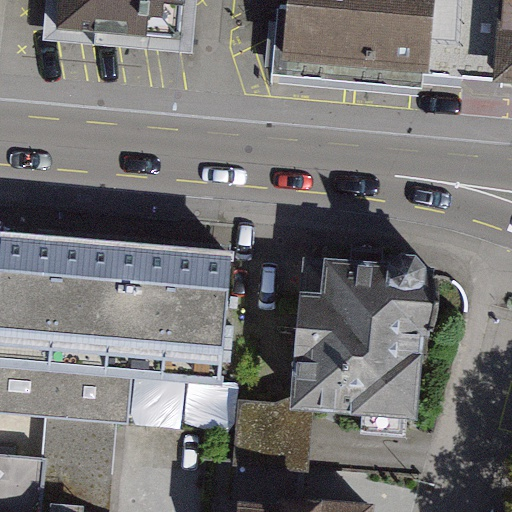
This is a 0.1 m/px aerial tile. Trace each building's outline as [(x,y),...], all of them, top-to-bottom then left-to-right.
[(59,0),(57,42),(189,49),(191,0),(59,0)] [(288,0),(281,73),(425,85),(426,75),(434,0),(288,0)] [(434,0),(426,75),(495,83),(504,0),(434,0)] [(511,0),(504,0),(495,83),(511,84),(511,0)] [(0,414),(135,424),(139,375),(226,381),(235,251),(0,234),(0,414)] [(427,272),(303,261),(290,407),(414,417),(427,272)] [(50,511),(55,458),(0,452),(0,511),(50,511)] [(345,511),(227,499),(225,511),(345,511)]
